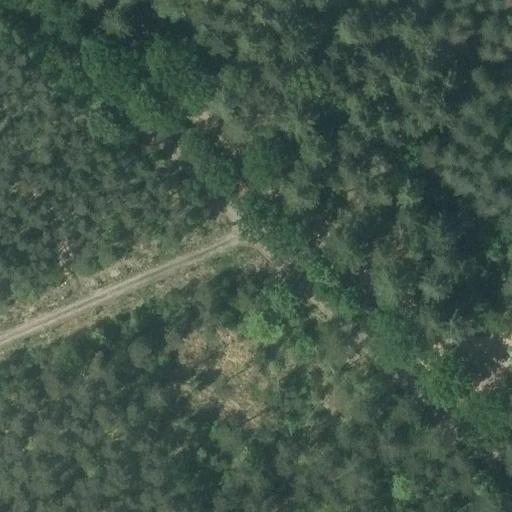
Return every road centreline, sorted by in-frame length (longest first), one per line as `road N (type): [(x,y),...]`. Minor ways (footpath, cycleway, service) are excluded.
road 1 (unclassified): [(511,497),(192,217),(0,30)]
road 2 (track): [(0,307),(192,217)]
